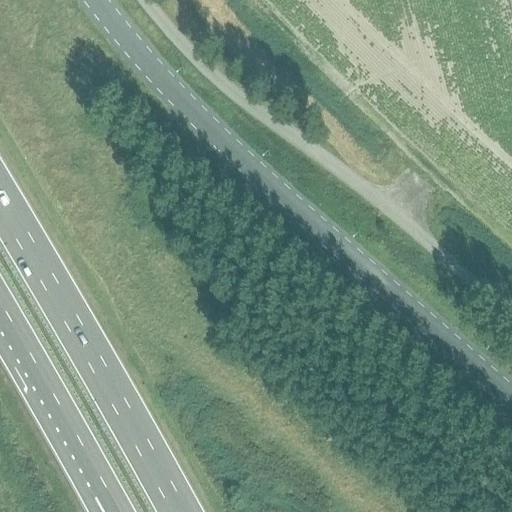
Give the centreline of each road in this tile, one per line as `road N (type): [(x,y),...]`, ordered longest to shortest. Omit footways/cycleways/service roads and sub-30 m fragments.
road 1 (secondary): [(511,371),(235,135),(108,0)]
road 2 (unclassified): [(511,309),(411,220),(283,132),(160,0)]
road 3 (trunk): [(177,511),(0,198)]
road 4 (trunk): [(0,297),(105,485)]
